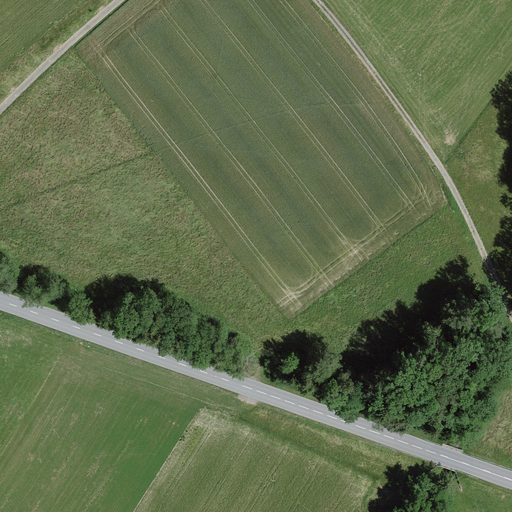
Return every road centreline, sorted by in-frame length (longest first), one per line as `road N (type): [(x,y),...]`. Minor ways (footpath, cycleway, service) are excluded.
road 1 (secondary): [(511,479),(0,299)]
road 2 (track): [(320,0),(431,153),(511,313)]
road 3 (unclassified): [(0,112),(121,0)]
